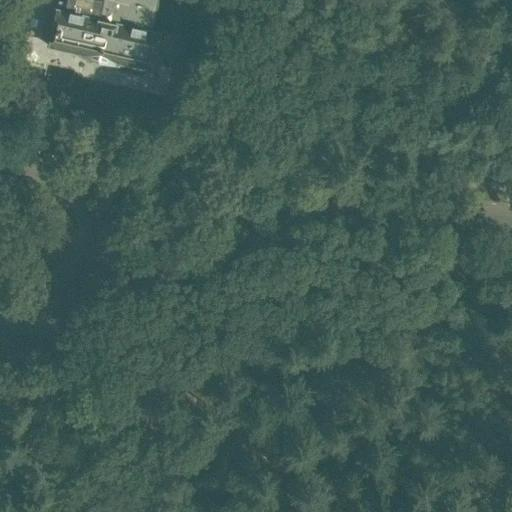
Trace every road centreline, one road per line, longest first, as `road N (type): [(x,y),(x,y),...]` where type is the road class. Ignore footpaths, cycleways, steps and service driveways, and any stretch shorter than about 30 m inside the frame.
road 1 (unclassified): [(105,293),(278,236),(380,215),(511,218)]
road 2 (unclassified): [(112,511),(44,314)]
road 3 (unclassified): [(105,293),(68,179),(0,163)]
